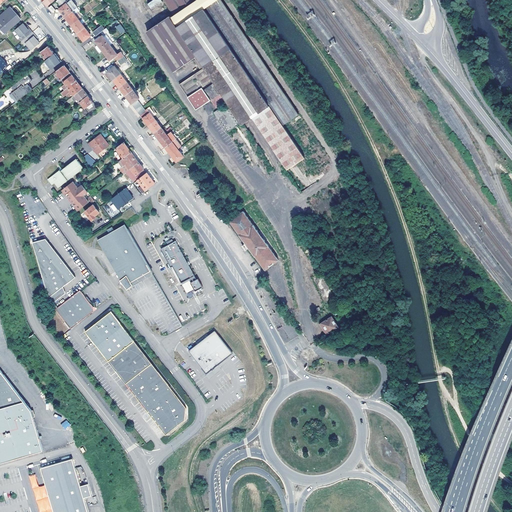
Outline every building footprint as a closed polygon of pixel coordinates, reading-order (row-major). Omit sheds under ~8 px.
[(66,17),(73,12),(67,4),(68,3),(65,0),(58,0),(57,1),(62,7),(60,9),(63,13),(66,17)] [(152,0),(147,4),(151,10),(162,2),(160,0),(152,0)] [(199,0),(161,0),(173,18),(199,0)] [(251,117),(270,104),(199,0),(173,18),(198,54),(203,62),(206,66),(214,79),(229,101),(244,122),(251,117)] [(270,104),(283,124),(299,113),(265,62),(222,0),(199,0),(270,104)] [(67,4),(73,12),(76,9),(70,2),(68,3),(67,4)] [(17,15),(11,8),(0,18),(0,21),(2,24),(4,22),(6,24),(1,28),(5,33),(21,19),(17,15)] [(72,25),(79,20),(73,12),(66,17),(68,20),(72,25)] [(193,58),(198,54),(173,18),(171,17),(170,16),(148,31),(174,70),(193,58)] [(75,29),(78,33),(85,27),(79,20),(72,25),(75,29)] [(22,42),(32,32),(27,26),(26,27),(23,23),(15,30),(21,37),(19,39),(22,42)] [(121,24),(117,27),(121,32),(125,30),(121,24)] [(97,36),(106,30),(103,26),(94,32),(97,36)] [(84,41),(91,35),(85,27),(78,33),(81,37),(84,41)] [(38,39),(32,32),(22,42),(24,45),(26,43),(32,50),(40,43),(37,39),(38,39)] [(101,53),(104,51),(111,45),(103,35),(96,41),(99,44),(97,46),(96,48),(101,53)] [(111,60),(118,55),(111,45),(104,51),(108,56),(111,60)] [(48,59),(56,53),(52,48),(50,46),(42,52),(48,59)] [(48,59),(46,61),(52,69),(62,62),(59,58),(56,53),(48,59)] [(193,58),(198,65),(203,62),(198,54),(193,58)] [(121,65),(127,60),(125,56),(118,61),(121,65)] [(70,71),(65,65),(56,72),(62,80),(63,80),(64,81),(73,75),(70,71)] [(114,79),(121,74),(115,66),(108,72),(111,75),(114,79)] [(189,96),(203,86),(214,79),(206,66),(201,70),(180,84),(189,96)] [(120,87),(128,82),(121,74),(114,79),(117,84),(120,87)] [(33,80),(28,75),(10,89),(13,93),(14,92),(17,96),(18,95),(21,99),(32,91),(33,90),(30,85),(27,88),(26,86),(33,80)] [(73,75),(64,81),(68,86),(67,87),(68,88),(71,86),(77,81),(75,77),(73,75)] [(229,101),(214,79),(203,86),(211,99),(218,109),(215,112),(228,131),(240,123),(228,106),(221,111),(219,108),(229,101)] [(80,85),(77,81),(71,86),(72,88),(69,91),(70,92),(71,91),(74,96),(75,95),(83,89),(80,85)] [(126,95),(134,90),(128,82),(120,87),(123,91),(126,95)] [(203,86),(189,96),(197,108),(211,99),(203,86)] [(83,89),(75,95),(76,97),(78,100),(80,102),(89,96),(87,93),(83,89)] [(132,103),(138,99),(140,98),(134,90),(126,95),(129,99),(132,103)] [(14,92),(13,93),(19,101),(21,99),(18,95),(17,96),(14,92)] [(72,98),(65,103),(66,104),(76,97),(75,95),(74,96),(72,98)] [(80,102),(89,114),(98,108),(93,101),(89,96),(80,102)] [(251,117),(289,169),(306,157),(283,124),(270,104),(251,117)] [(149,114),(147,111),(142,115),(145,120),(150,125),(156,120),(151,113),(149,114)] [(321,147),(299,113),(283,124),(306,157),(321,147)] [(279,175),(289,169),(251,117),(244,122),(279,175)] [(155,133),(162,128),(156,120),(150,125),(152,129),(155,133)] [(161,140),(167,135),(162,128),(155,133),(157,135),(161,140)] [(110,145),(101,134),(95,139),(89,144),(98,155),(110,145)] [(166,147),(173,142),(167,135),(161,140),(163,143),(166,147)] [(169,151),(172,155),(179,149),(173,142),(166,147),(169,151)] [(128,147),(124,143),(116,149),(124,159),(132,153),(128,147)] [(176,159),(177,162),(184,156),(179,149),(172,155),(176,159)] [(134,155),(132,153),(124,159),(121,161),(129,171),(140,163),(136,158),(134,155)] [(97,163),(88,154),(85,157),(87,161),(85,162),(90,168),(97,163)] [(49,181),(53,185),(55,183),(59,188),(83,169),(80,166),(81,164),(78,160),(70,166),(69,164),(66,167),(66,168),(61,172),(61,171),(60,170),(52,176),(53,178),(49,181)] [(134,182),(146,173),(143,170),(144,169),(140,163),(129,171),(127,172),(132,178),(134,182)] [(124,174),(132,184),(132,183),(134,182),(132,178),(127,172),(124,174)] [(148,173),(138,180),(142,186),(139,188),(142,193),(155,183),(148,173)] [(74,182),(63,190),(79,210),(90,202),(84,195),(89,192),(83,185),(79,188),(74,182)] [(132,197),(126,188),(111,199),(118,209),(124,204),(125,205),(129,202),(128,200),(132,197)] [(100,213),(94,205),(86,212),(93,221),(97,218),(95,216),(100,213)] [(266,270),(279,260),(244,211),(231,221),(266,270)] [(110,235),(98,241),(121,280),(120,280),(127,289),(133,285),(136,283),(153,273),(125,226),(115,232),(113,228),(108,231),(110,235)] [(169,245),(161,249),(171,268),(173,267),(182,284),(191,279),(192,282),(191,283),(196,291),(203,287),(199,279),(197,280),(195,276),(176,241),(174,242),(173,239),(167,242),(169,245)] [(45,241),(32,245),(48,300),(63,288),(75,279),(45,241)] [(324,302),(334,297),(322,273),(312,277),(324,302)] [(57,310),(72,329),(83,320),(96,310),(88,300),(81,291),(61,307),(57,310)] [(103,353),(109,361),(135,341),(112,311),(86,331),(90,337),(91,338),(101,351),(103,353)] [(338,328),(332,317),(320,325),(327,335),(338,328)] [(208,377),(234,357),(216,334),(201,346),(196,349),(191,354),(191,355),(204,372),(208,377)] [(126,383),(152,363),(135,341),(109,361),(126,383)] [(153,417),(166,434),(186,419),(187,407),(181,399),(171,387),(160,373),(152,363),(126,383),(139,400),(153,417)] [(0,461),(13,458),(42,449),(39,439),(33,419),(31,410),(2,372),(0,370),(0,461)] [(71,457),(39,467),(52,511),(86,511),(83,497),(90,495),(87,483),(79,485),(71,457)] [(9,491),(0,493),(0,507),(25,501),(21,488),(9,491)]
